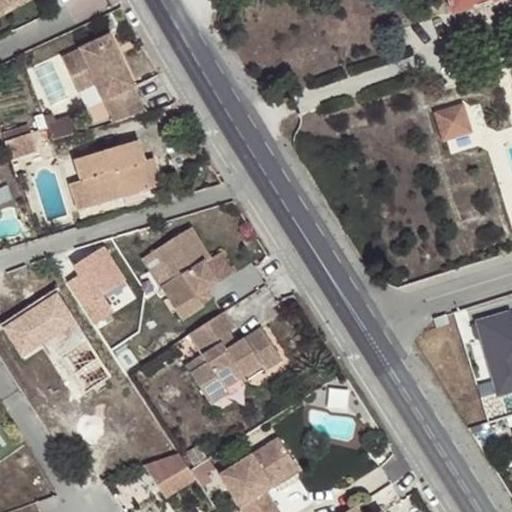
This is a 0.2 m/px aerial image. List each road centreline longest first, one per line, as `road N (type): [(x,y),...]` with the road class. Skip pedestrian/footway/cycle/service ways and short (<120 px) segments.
road 1 (tertiary): [(270,185),(483,511)]
road 2 (residential): [(270,185),(0,263)]
road 3 (tertiary): [(158,0),(270,185)]
road 4 (residential): [(0,376),(82,511)]
road 5 (residential): [(119,0),(0,79)]
